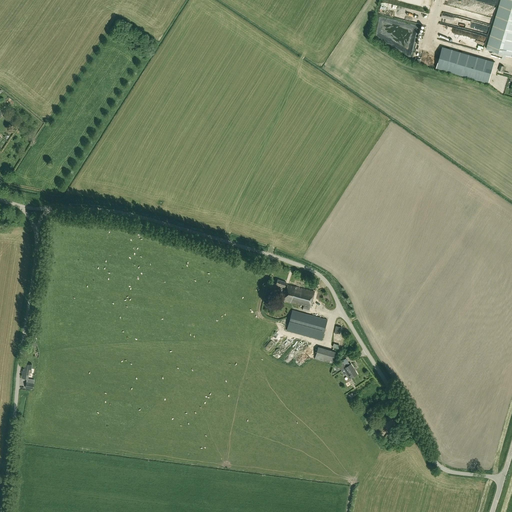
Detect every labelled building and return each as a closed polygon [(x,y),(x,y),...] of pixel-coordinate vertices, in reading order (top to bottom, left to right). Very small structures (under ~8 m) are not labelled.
[(469,0),(443,0),(442,10),(469,16),(470,12),(473,13),(472,18),(487,21),(488,18),(495,19),(496,17),(469,11),(469,9),(477,11),(479,2),(469,0)] [(511,0),(500,0),(486,49),(511,56),(511,0)] [(438,46),(433,64),(436,65),(441,47),(438,46)] [(456,51),(449,72),(488,83),(494,62),(456,51)] [(278,279),(276,284),(284,287),(286,282),(278,279)] [(288,285),(283,300),(292,303),(292,302),(304,305),(303,310),(308,311),(310,307),(314,291),(288,285)] [(286,331),(322,340),(327,320),(292,310),(286,331)] [(269,351),(277,339),(272,335),(263,347),(269,351)] [(29,336),(28,343),(27,344),(28,346),(30,345),(38,346),(37,343),(33,342),(34,337),(29,336)] [(281,342),(286,346),(291,341),(286,337),(281,342)] [(316,349),(331,355),(333,350),(318,344),(316,349)] [(329,361),(331,354),(316,350),(314,356),(329,361)] [(346,365),(342,360),(334,366),(337,371),(346,365)] [(28,379),(29,374),(29,372),(31,373),(32,365),(24,363),(22,378),(28,379)] [(350,378),(357,374),(351,364),(344,368),(350,378)] [(394,427),(393,426),(397,424),(391,415),(382,421),(382,420),(379,422),(376,417),(368,423),(376,435),(384,429),(382,427),(385,425),(388,430),(391,427),(392,428),(394,427)] [(392,438),(390,434),(387,434),(386,434),(384,437),(386,439),(382,441),(384,445),(387,444),(389,447),(396,443),(393,437),(392,438)]
